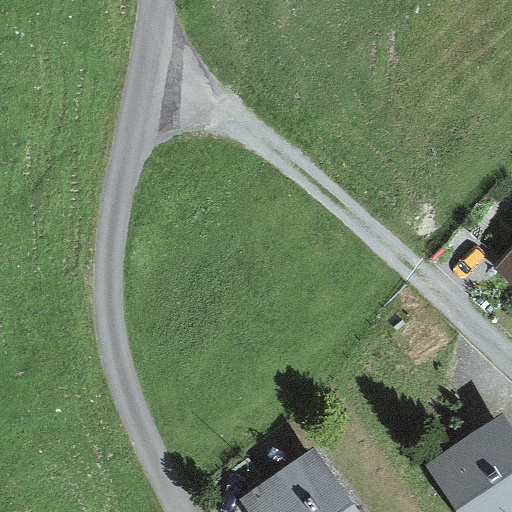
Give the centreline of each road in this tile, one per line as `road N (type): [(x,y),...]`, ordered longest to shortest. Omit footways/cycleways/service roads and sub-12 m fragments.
road 1 (unclassified): [(151,66),(116,205),(107,323),(139,427),(180,511)]
road 2 (residential): [(151,66),(511,340)]
